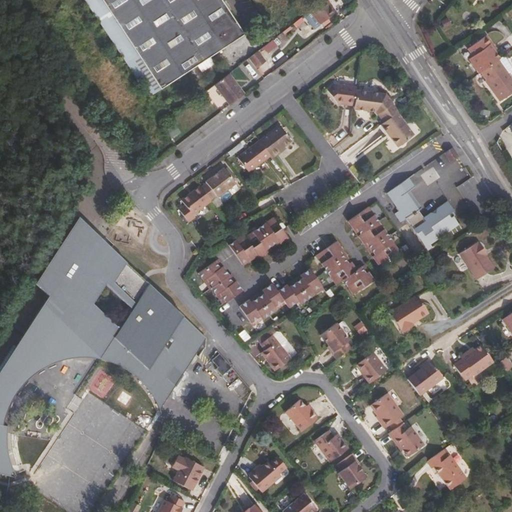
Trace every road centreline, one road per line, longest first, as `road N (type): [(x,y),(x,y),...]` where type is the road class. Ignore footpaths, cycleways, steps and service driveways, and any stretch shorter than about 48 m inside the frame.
road 1 (residential): [(383,16),(150,183)]
road 2 (residential): [(263,390),(307,374),(320,381),(384,468),(381,490),(355,511)]
road 3 (unknown): [(214,332),(106,511)]
road 4 (residential): [(173,247),(175,285),(263,390)]
road 5 (primary): [(467,143),(383,16)]
road 6 (residential): [(201,511),(263,390)]
